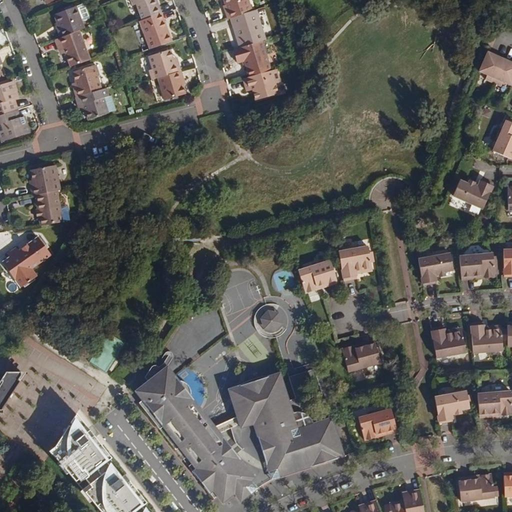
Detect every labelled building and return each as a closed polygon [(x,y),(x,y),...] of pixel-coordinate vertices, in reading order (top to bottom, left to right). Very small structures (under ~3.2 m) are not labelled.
[(145,19),(164,12),(159,0),(133,0),(135,4),(138,2),(145,19)] [(230,17),(233,16),(254,10),(251,0),(226,0),(228,2),(230,9),(227,9),(230,17)] [(59,27),(62,36),(81,29),(87,27),(78,5),(56,13),(60,23),(61,26),(59,27)] [(243,46),(264,39),(268,38),(258,8),(254,10),(233,16),(243,46)] [(164,12),(145,19),(142,20),(153,47),(175,40),(170,27),(165,28),(163,21),(167,19),(164,12)] [(81,29),(62,36),(57,38),(60,47),(64,44),(67,51),(72,66),(92,59),(81,29)] [(275,69),(264,39),(243,46),(235,49),(240,62),(244,61),(247,60),(249,66),(252,76),(275,69)] [(154,79),(160,77),(183,70),(181,61),(177,63),(175,57),(173,48),(151,55),(155,68),(151,69),(154,79)] [(494,82),(505,58),(488,51),(480,70),(488,74),(486,79),(494,82)] [(511,61),(505,58),(494,82),(502,86),(504,81),(511,84),(511,61)] [(74,87),(77,96),(101,89),(96,75),(98,74),(96,64),(74,70),(77,80),(79,85),(74,87)] [(280,68),(275,69),(252,76),(245,77),(249,91),(255,89),(260,87),(261,90),(258,91),(256,93),(257,100),(281,94),(278,83),(283,82),(280,68)] [(183,70),(160,77),(167,100),(187,93),(184,85),(182,79),(186,78),(183,70)] [(243,79),(232,82),(235,92),(245,90),(243,79)] [(0,114),(19,108),(16,98),(14,93),(19,91),(16,80),(0,85),(0,114)] [(106,87),(101,89),(77,96),(80,107),(83,106),(86,106),(87,110),(84,110),(87,119),(108,113),(108,112),(103,97),(108,95),(106,87)] [(103,97),(108,112),(116,110),(111,95),(108,95),(103,97)] [(19,108),(0,114),(0,128),(4,142),(33,132),(30,123),(27,124),(26,119),(28,119),(27,115),(22,117),(19,108)] [(511,156),(511,121),(507,120),(493,152),(511,160),(511,156)] [(37,195),(59,190),(63,189),(58,164),(32,170),(34,179),(36,186),(32,186),(34,195),(37,195)] [(482,178),(480,183),(478,187),(474,185),(476,181),(471,179),(469,183),(460,179),(454,195),(483,207),(494,183),(482,178)] [(59,190),(37,195),(40,209),(41,209),(43,218),(41,218),(43,225),(65,221),(62,208),(59,190)] [(70,207),(62,208),(65,221),(73,220),(70,207)] [(40,236),(19,253),(20,255),(14,260),(13,258),(6,264),(26,288),(41,275),(36,269),(55,254),(40,236)] [(369,244),(339,250),(344,279),(358,276),(358,271),(357,268),(373,265),(369,244)] [(511,249),(503,250),(504,276),(511,276),(511,249)] [(17,251),(11,256),(13,258),(14,260),(20,255),(19,253),(17,251)] [(438,273),(439,277),(445,276),(444,272),(453,271),(450,253),(418,259),(423,285),(436,283),(435,278),(434,274),(438,273)] [(460,257),(461,277),(482,275),(483,279),(496,278),(494,255),(460,257)] [(317,285),(337,279),(331,260),(299,271),(306,294),(319,290),(317,285)] [(339,283),(337,279),(317,285),(319,290),(339,283)] [(285,314),(264,306),(255,331),(277,339),(283,323),(282,323),(285,314)] [(503,351),(503,342),(502,335),(502,330),(502,329),(486,331),(486,327),(486,322),(472,323),(475,353),(503,351)] [(465,353),(462,333),(445,335),(445,331),(444,327),(431,329),(436,358),(465,353)] [(375,339),(354,345),(355,348),(376,343),(375,339)] [(355,348),(354,345),(342,348),(348,370),(380,361),(376,343),(355,348)] [(180,378),(176,372),(169,362),(163,367),(160,362),(146,373),(150,378),(137,388),(144,397),(141,400),(191,464),(193,462),(198,468),(193,472),(209,492),(213,489),(218,494),(216,496),(221,503),(234,492),(238,497),(240,498),(244,498),(246,497),(247,495),(247,492),(243,486),(251,480),(209,423),(214,422),(191,393),(192,387),(190,382),(188,381),(185,379),(180,378)] [(0,410),(19,382),(17,381),(20,376),(20,373),(22,371),(5,372),(0,379),(0,410)] [(281,373),(273,375),(263,375),(256,377),(245,381),(236,387),(229,389),(241,427),(254,423),(267,463),(276,466),(287,467),(295,467),(302,466),(308,465),(310,469),(327,462),(341,457),(340,453),(343,452),(332,418),(319,421),(321,426),(313,429),(314,423),(312,424),(311,420),(309,417),(306,415),(303,413),(299,412),(296,412),(292,413),(292,411),(288,412),(285,402),(289,400),(281,373)] [(77,387),(71,384),(66,393),(72,396),(77,387)] [(499,411),(500,415),(511,414),(511,409),(511,390),(478,393),(480,413),(499,411)] [(451,411),(456,410),(456,414),(461,414),(460,409),(469,408),(467,391),(435,396),(440,423),(453,421),(452,415),(451,411)] [(375,432),(396,426),(391,407),(358,416),(364,439),(376,436),(375,432)] [(99,505),(104,511),(147,511),(146,511),(144,511),(141,508),(146,504),(133,489),(131,491),(127,486),(129,484),(123,475),(120,478),(112,467),(110,469),(105,463),(111,460),(98,444),(96,447),(92,442),(94,440),(75,415),(70,424),(72,427),(70,429),(68,427),(55,449),(59,454),(55,457),(60,463),(64,460),(79,479),(84,475),(86,478),(83,480),(87,486),(90,489),(89,489),(84,493),(95,508),(99,505)] [(397,430),(396,426),(375,432),(376,436),(397,430)] [(50,451),(55,457),(59,454),(55,449),(50,451)] [(60,463),(75,482),(79,479),(64,460),(60,463)] [(193,462),(191,464),(188,466),(193,472),(198,468),(193,462)] [(493,474),(481,475),(481,479),(460,481),(463,501),(496,497),(493,474)] [(213,489),(209,492),(213,498),(216,496),(218,494),(213,489)] [(424,511),(420,489),(407,491),(408,499),(403,500),(389,503),(389,504),(384,505),(384,511),(424,511)] [(378,511),(375,501),(363,505),(365,511),(378,511)]
